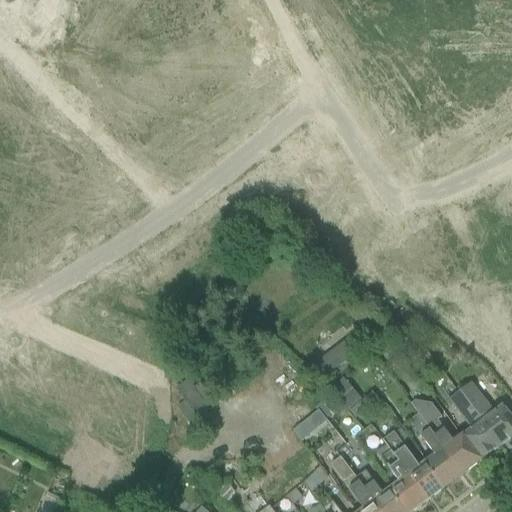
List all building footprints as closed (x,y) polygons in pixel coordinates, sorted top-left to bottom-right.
[(0,0),(0,2),(18,34),(30,27),(37,40),(63,26),(59,20),(71,13),(63,0),(0,0)] [(191,0),(186,4),(203,25),(234,0),(191,0)] [(292,0),(297,10),(316,0),(324,0),(329,9),(346,0),(292,0)] [(511,0),(496,0),(507,12),(511,6),(511,0)] [(346,34),(323,51),(338,71),(374,46),(360,27),(370,20),(361,8),(339,23),(346,34)] [(241,23),(219,34),(225,45),(247,34),(241,23)] [(225,45),(230,57),(253,45),(247,34),(225,45)] [(374,46),(338,71),(353,92),(377,76),(383,86),(406,70),(397,58),(387,64),(374,46)] [(108,80),(89,101),(109,119),(141,86),(122,68),(128,61),(118,51),(99,71),(108,80)] [(501,77),(482,90),(506,126),(511,122),(511,90),(511,89),(511,88),(511,65),(507,58),(495,67),(501,77)] [(267,66),(222,104),(240,124),(285,86),(267,66)] [(482,90),(460,103),(485,140),(506,126),(482,90)] [(175,141),(154,156),(171,178),(208,150),(196,135),(206,127),(190,105),(163,125),(175,141)] [(400,111),(378,127),(405,164),(427,148),(400,111)] [(457,113),(445,117),(454,140),(466,136),(457,113)] [(445,117),(433,122),(442,145),(454,140),(445,117)] [(2,123),(0,123),(0,156),(6,167),(46,144),(33,121),(8,135),(2,123)] [(82,163),(63,183),(105,223),(124,203),(82,163)] [(511,199),(500,203),(511,235),(511,199)] [(511,235),(500,203),(485,209),(500,248),(511,243),(511,235)] [(57,207),(46,214),(59,235),(70,228),(57,207)] [(485,209),(471,214),(485,253),(500,248),(485,209)] [(46,214),(35,220),(49,242),(59,235),(46,214)] [(471,214),(456,220),(470,259),(485,253),(471,214)] [(456,220),(433,228),(447,267),(470,259),(456,220)] [(30,233),(0,251),(0,283),(45,256),(30,233)] [(379,319),(370,326),(378,336),(387,330),(379,319)] [(349,339),(314,366),(324,379),(359,353),(349,339)] [(6,354),(0,368),(0,399),(10,404),(5,415),(19,421),(30,396),(18,390),(29,364),(6,354)] [(62,379),(45,417),(68,427),(85,389),(62,379)] [(343,381),(331,392),(348,412),(360,401),(343,381)] [(492,414),(469,385),(459,394),(500,446),(507,440),(508,442),(511,438),(511,420),(501,407),(492,414)] [(85,389),(68,427),(82,433),(99,395),(85,389)] [(372,394),(349,413),(355,420),(373,404),(379,403),(372,394)] [(493,452),(500,446),(459,394),(448,402),(471,431),(461,439),(480,464),(494,453),(493,452)] [(99,395),(82,433),(96,440),(113,402),(99,395)] [(335,412),(326,400),(316,408),(326,420),(335,412)] [(113,402),(96,440),(111,446),(128,408),(113,402)] [(186,403),(177,409),(191,427),(199,421),(186,403)] [(462,477),(480,464),(461,439),(460,440),(459,439),(452,444),(437,423),(440,421),(441,421),(431,407),(415,404),(411,407),(417,416),(462,477)] [(128,408),(111,446),(133,456),(150,418),(128,408)] [(445,490),(462,477),(417,416),(408,423),(434,458),(426,464),(445,490)] [(311,435),(302,425),(292,433),(301,443),(311,435)] [(384,447),(385,447),(427,503),(445,490),(426,464),(418,470),(393,436),(382,444),(384,447)] [(406,511),(414,511),(427,503),(385,447),(384,447),(375,454),(398,484),(390,490),(406,511)] [(378,511),(356,480),(340,459),(330,467),(363,511),(361,511),(378,511)] [(365,473),(356,480),(378,511),(406,511),(390,490),(382,496),(365,473)] [(327,496),(317,503),(320,507),(323,511),(338,511),(329,500),(327,496)]
